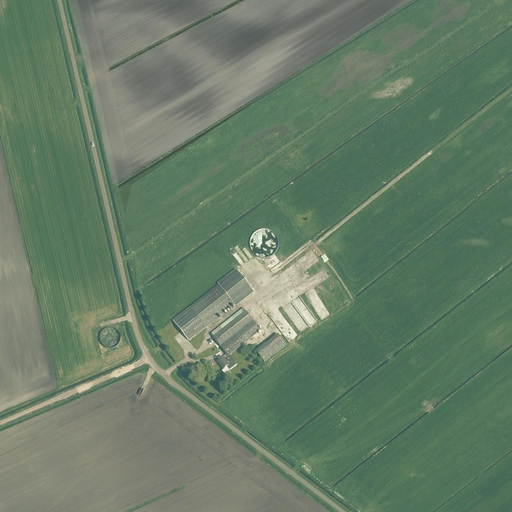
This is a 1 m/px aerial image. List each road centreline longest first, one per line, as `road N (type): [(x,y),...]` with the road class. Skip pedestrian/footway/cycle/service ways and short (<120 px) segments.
road 1 (unclassified): [(340,511),(149,360),(58,0)]
road 2 (track): [(119,261),(507,0)]
road 3 (track): [(149,360),(0,424)]
